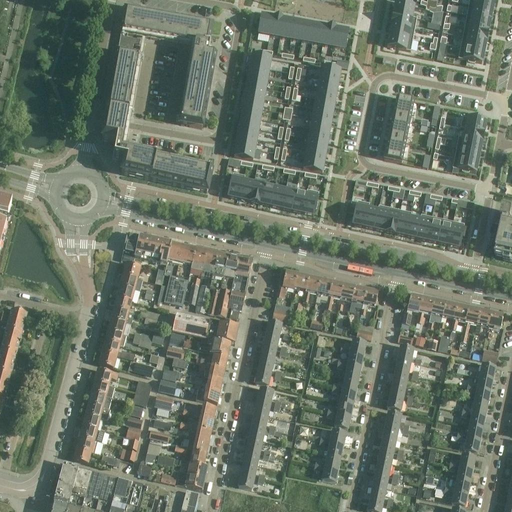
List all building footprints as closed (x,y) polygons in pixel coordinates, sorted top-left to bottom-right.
[(489,0),(469,0),(469,7),(492,12),(494,1),(489,0)] [(395,5),(393,16),(416,21),(416,20),(412,19),(412,15),(414,9),(395,5)] [(469,7),(466,17),(490,22),(492,12),(469,7)] [(202,131),(215,58),(208,57),(209,47),(208,47),(211,26),(125,11),(121,35),(194,48),(180,127),(202,131)] [(393,16),(391,27),(414,31),(416,21),(393,16)] [(261,17),(258,36),(269,38),(273,19),(261,17)] [(466,17),(464,28),(488,33),(490,22),(466,17)] [(273,19),(269,38),(280,40),(283,21),(273,19)] [(283,21),(280,40),(290,42),(294,23),(283,21)] [(294,23),(290,42),(301,44),(304,25),(294,23)] [(304,25),(301,44),(312,46),(315,27),(304,25)] [(315,27),(312,46),(322,48),(326,29),(315,27)] [(391,27),(389,38),(412,42),(414,31),(391,27)] [(464,28),(462,39),(486,43),(488,33),(464,28)] [(326,29),(322,48),(333,50),(336,31),(326,29)] [(336,31),(333,50),(344,52),(348,33),(336,31)] [(139,46),(140,42),(120,38),(118,48),(132,50),(133,45),(139,46)] [(389,38),(387,49),(406,53),(410,53),(412,42),(389,38)] [(462,39),(460,49),(484,54),(486,43),(462,39)] [(460,49),(458,60),(468,62),(468,63),(474,65),(474,64),(481,65),(484,54),(460,49)] [(207,195),(212,171),(125,152),(122,151),(126,131),(126,130),(127,126),(128,118),(128,117),(128,116),(138,60),(131,58),(132,53),(118,51),(117,56),(116,64),(113,77),(110,92),(108,106),(106,114),(105,120),(105,122),(104,126),(103,134),(102,142),(116,145),(113,160),(124,163),(121,176),(157,184),(207,195)] [(252,58),(250,68),(269,72),(271,61),(252,58)] [(250,68),(248,78),(267,82),(269,72),(250,68)] [(321,70),(319,81),(338,84),(340,73),(321,70)] [(248,78),(246,88),(265,92),(267,82),(248,78)] [(319,81),(317,91),(336,94),(338,84),(319,81)] [(246,88),(245,98),(263,102),(265,92),(246,88)] [(317,91),(316,101),(334,104),(336,94),(317,91)] [(245,98),(243,108),(262,112),(263,102),(245,98)] [(316,101),(314,111),(333,114),(334,104),(316,101)] [(396,101),(392,121),(409,125),(413,105),(413,104),(396,101)] [(243,108),(241,118),(260,122),(262,112),(243,108)] [(314,111),(312,121),(331,124),(333,114),(314,111)] [(241,118),(239,128),(258,132),(260,122),(241,118)] [(462,119),(460,130),(484,134),(486,124),(479,122),(479,121),(473,120),(472,121),(467,120),(462,119)] [(312,121),(310,131),(329,134),(331,124),(312,121)] [(392,121),(388,141),(405,145),(409,125),(392,121)] [(239,128),(237,138),(256,142),(258,132),(239,128)] [(458,139),(458,140),(482,144),(484,134),(460,130),(463,131),(465,131),(463,140),(458,139)] [(310,131),(308,141),(327,144),(329,134),(310,131)] [(237,138),(236,149),(254,152),(256,142),(237,138)] [(458,140),(456,150),(480,154),(482,144),(458,140)] [(308,141),(307,151),(325,154),(327,144),(308,141)] [(388,141),(384,162),(401,165),(405,145),(388,141)] [(236,149),(234,159),(253,162),(254,152),(236,149)] [(456,150),(454,160),(478,164),(480,154),(456,150)] [(307,151),(305,161),(324,164),(325,154),(307,151)] [(454,160),(452,170),(462,172),(462,173),(468,175),(469,173),(475,175),(476,175),(478,164),(454,160)] [(305,161),(303,171),(322,175),(324,164),(305,161)] [(228,199),(239,201),(244,178),(233,176),(232,180),(228,199)] [(244,178),(239,201),(249,204),(253,185),(243,183),(244,178)] [(253,185),(249,204),(260,206),(264,188),(253,185)] [(264,188),(260,206),(270,209),(275,190),(264,188)] [(275,190),(270,209),(281,211),(285,192),(275,190)] [(285,192),(281,211),(291,213),(296,195),(285,192)] [(296,195),(291,213),(302,216),(307,192),(306,197),(296,195)] [(307,192),(302,216),(313,218),(315,211),(316,211),(317,205),(316,205),(317,199),(318,195),(307,192)] [(0,246),(6,224),(2,223),(3,219),(7,220),(11,204),(0,201),(0,246)] [(352,227),(363,229),(368,206),(357,203),(352,227)] [(368,206),(363,229),(374,231),(379,208),(378,208),(377,213),(368,211),(369,206),(368,206)] [(379,208),(374,231),(384,234),(389,210),(379,208)] [(389,210),(384,234),(395,236),(400,213),(389,210)] [(499,211),(498,217),(496,225),(502,227),(496,254),(497,254),(496,257),(495,257),(511,261),(511,224),(507,224),(509,218),(509,214),(508,213),(499,211)] [(400,213),(395,236),(405,238),(411,215),(400,213)] [(411,215),(405,238),(416,241),(421,217),(411,215)] [(421,217),(416,241),(427,243),(432,220),(421,217)] [(432,220),(427,243),(437,245),(442,222),(432,220)] [(442,222),(437,245),(448,248),(453,224),(442,222)] [(453,224),(448,248),(459,250),(463,231),(464,227),(453,224)] [(123,254),(121,263),(126,265),(133,266),(134,261),(166,268),(171,246),(171,245),(127,236),(126,241),(123,254)] [(166,268),(163,278),(170,279),(167,289),(163,305),(182,310),(183,304),(187,286),(190,272),(194,251),(171,246),(166,268)] [(194,308),(200,280),(206,253),(195,251),(194,251),(190,272),(187,286),(192,286),(187,306),(194,308)] [(209,292),(217,256),(206,253),(200,280),(205,281),(203,288),(201,288),(195,314),(204,316),(209,292)] [(215,318),(228,258),(217,256),(209,292),(212,293),(207,316),(215,318)] [(234,282),(238,260),(228,258),(215,318),(225,320),(233,282),(234,282)] [(233,282),(225,320),(227,321),(229,312),(238,314),(239,313),(242,313),(252,265),(252,263),(238,260),(234,282),(233,282)] [(126,267),(123,278),(138,282),(141,271),(126,267)] [(279,288),(277,299),(281,300),(282,296),(286,297),(287,291),(294,292),(294,290),(297,277),(296,277),(296,276),(291,274),(291,276),(285,274),(282,289),(279,288)] [(309,280),(297,277),(294,290),(294,292),(298,293),(299,292),(305,293),(305,292),(306,293),(309,280)] [(123,278),(120,289),(135,293),(139,294),(142,283),(138,282),(123,278)] [(317,295),(320,282),(319,282),(319,281),(314,279),(314,281),(309,280),(306,293),(305,292),(305,293),(305,295),(303,305),(308,306),(310,296),(316,297),(317,297),(317,295)] [(316,297),(315,306),(319,307),(320,307),(320,303),(326,304),(328,300),(328,298),(329,298),(332,285),(320,282),(317,295),(317,297),(316,297)] [(340,300),(343,287),(342,287),(342,286),(337,284),(337,286),(332,285),(329,298),(328,298),(328,300),(326,304),(325,313),(330,314),(333,301),(339,302),(340,300)] [(343,287),(340,300),(339,302),(339,307),(338,307),(337,313),(342,314),(343,307),(344,303),(344,304),(351,305),(351,303),(352,303),(355,290),(343,287)] [(161,288),(158,304),(163,305),(167,289),(161,288)] [(120,289),(117,300),(132,304),(135,293),(120,289)] [(350,309),(349,315),(353,316),(354,316),(355,310),(361,312),(361,311),(362,311),(363,307),(363,305),(366,292),(365,292),(365,291),(360,290),(360,291),(355,290),(352,303),(351,303),(351,305),(350,309)] [(361,312),(360,317),(365,318),(367,308),(375,310),(378,295),(366,292),(363,305),(363,307),(362,311),(361,311),(361,312)] [(404,312),(401,326),(410,328),(413,314),(418,315),(419,313),(422,300),(421,300),(421,299),(416,298),(415,299),(410,298),(407,312),(405,312),(404,312)] [(117,300),(114,312),(129,315),(132,304),(117,300)] [(418,315),(416,326),(421,327),(423,320),(423,316),(430,318),(430,316),(431,316),(433,303),(422,300),(419,313),(418,315)] [(430,318),(428,325),(433,326),(434,324),(435,319),(441,320),(442,318),(445,305),(444,305),(444,304),(439,303),(439,304),(433,303),(431,316),(430,316),(430,318)] [(442,318),(441,320),(446,321),(447,320),(453,322),(453,321),(454,321),(456,308),(445,305),(442,318)] [(453,322),(453,323),(452,323),(450,333),(455,334),(457,324),(464,325),(465,323),(468,310),(467,310),(467,309),(462,308),(461,309),(456,308),(454,321),(453,321),(453,322)] [(465,323),(464,325),(460,345),(465,346),(469,327),(476,328),(476,326),(477,326),(480,313),(468,310),(465,323)] [(27,316),(11,312),(9,322),(24,326),(27,316)] [(114,312),(111,322),(131,328),(132,323),(127,322),(129,315),(114,312)] [(229,312),(227,321),(236,323),(239,314),(238,314),(229,312)] [(274,312),(272,321),(286,324),(288,315),(274,312)] [(141,313),(139,318),(145,320),(157,323),(158,316),(147,313),(147,315),(141,313)] [(476,328),(474,336),(479,337),(480,329),(487,330),(488,329),(488,328),(491,315),(490,315),(490,314),(485,313),(484,314),(480,313),(477,326),(476,326),(476,328)] [(488,329),(487,330),(492,331),(493,329),(500,331),(503,318),(491,315),(488,328),(488,329)] [(230,346),(234,347),(238,330),(209,323),(176,316),(172,334),(208,341),(230,346)] [(145,320),(144,326),(155,329),(157,323),(145,320)] [(21,335),(24,326),(9,322),(6,331),(21,335)] [(128,339),(131,328),(111,322),(108,333),(126,338),(128,339)] [(268,324),(265,337),(279,340),(281,327),(268,324)] [(3,341),(19,345),(21,335),(6,331),(3,341)] [(108,333),(105,344),(120,348),(120,349),(123,350),(126,338),(108,333)] [(357,333),(356,340),(371,343),(372,336),(357,333)] [(171,335),(169,348),(183,351),(185,338),(172,335),(171,335)] [(134,336),(134,340),(151,345),(153,339),(141,337),(134,336)] [(279,340),(265,337),(263,349),(276,352),(279,340)] [(399,338),(398,345),(411,348),(413,341),(399,338)] [(150,351),(151,345),(134,340),(132,345),(138,347),(138,348),(150,351)] [(1,351),(16,355),(19,345),(3,341),(1,351)] [(208,341),(207,346),(211,347),(209,356),(213,357),(227,360),(230,346),(208,341)] [(350,356),(363,359),(365,346),(352,343),(350,356)] [(105,344),(102,356),(117,360),(133,364),(135,357),(121,353),(121,355),(118,355),(120,349),(120,348),(105,344)] [(260,361),(273,364),(276,352),(263,349),(260,361)] [(397,362),(410,365),(413,352),(400,349),(397,362)] [(0,353),(0,363),(13,367),(16,355),(1,351),(0,353)] [(484,352),(481,363),(496,366),(498,355),(484,352)] [(117,360),(102,356),(99,367),(114,371),(117,360)] [(201,362),(200,366),(205,368),(210,369),(211,369),(225,372),(227,360),(213,357),(209,356),(208,363),(206,363),(201,362)] [(347,368),(360,371),(363,359),(350,356),(347,368)] [(128,362),(146,367),(147,361),(135,358),(135,359),(129,358),(128,362)] [(174,361),(172,368),(186,371),(187,364),(174,361)] [(271,377),(273,364),(260,361),(257,374),(271,377)] [(410,365),(397,362),(395,374),(408,377),(410,365)] [(0,374),(10,377),(13,367),(0,363),(0,374)] [(153,370),(135,365),(133,374),(150,379),(153,370)] [(479,380),(492,383),(495,370),(482,367),(479,380)] [(205,374),(203,380),(208,381),(222,384),(225,372),(211,369),(210,369),(205,368),(204,373),(205,374)] [(345,380),(358,383),(360,371),(347,368),(345,380)] [(97,373),(94,385),(109,389),(109,388),(111,382),(117,384),(118,379),(97,373)] [(10,377),(0,374),(0,384),(8,386),(10,377)] [(268,389),(271,377),(257,374),(255,386),(268,389)] [(395,374),(392,386),(405,389),(408,377),(395,374)] [(342,393),(355,395),(358,383),(345,380),(342,393)] [(476,392),(490,395),(492,383),(479,380),(476,392)] [(208,381),(205,392),(220,395),(222,384),(208,381)] [(174,398),(176,386),(160,383),(157,394),(174,398)] [(135,395),(149,399),(151,390),(149,386),(138,384),(135,395)] [(91,396),(111,401),(114,389),(109,388),(109,389),(94,385),(91,396)] [(405,389),(392,386),(390,399),(403,401),(405,389)] [(198,391),(195,403),(217,407),(220,395),(205,392),(200,391),(198,391)] [(257,404),(270,407),(273,394),(260,391),(257,404)] [(474,404),(487,407),(490,395),(476,392),(474,404)] [(339,405),(353,408),(355,395),(342,393),(339,405)] [(149,399),(135,395),(132,406),(146,410),(149,399)] [(91,396),(88,407),(108,412),(110,405),(111,401),(91,396)] [(400,414),(403,401),(390,399),(387,411),(400,414)] [(267,419),(270,407),(257,404),(254,416),(267,419)] [(471,417),(485,419),(487,407),(474,404),(471,417)] [(337,417),(350,420),(353,408),(339,405),(337,417)] [(88,407),(85,418),(100,422),(107,424),(110,413),(108,412),(88,407)] [(198,407),(195,419),(199,420),(213,423),(216,411),(198,407)] [(131,408),(129,418),(141,420),(143,411),(131,408)] [(158,411),(156,417),(167,420),(169,413),(158,411)] [(388,415),(385,428),(398,431),(402,432),(408,433),(409,428),(404,427),(404,426),(399,425),(401,418),(388,415)] [(267,419),(254,416),(252,428),(265,431),(267,419)] [(347,432),(350,420),(337,417),(334,430),(347,432)] [(469,429),(482,432),(485,419),(471,417),(469,429)] [(97,433),(100,422),(85,418),(82,429),(97,433)] [(129,419),(126,429),(140,432),(143,422),(129,419)] [(185,432),(191,434),(192,430),(211,435),(213,423),(199,420),(198,425),(192,424),(191,427),(187,426),(185,432)] [(155,422),(153,429),(170,433),(171,426),(155,422)] [(262,444),(265,431),(252,428),(249,441),(262,444)] [(398,431),(385,428),(382,440),(396,443),(398,431)] [(82,429),(79,440),(94,444),(95,444),(97,445),(101,446),(104,435),(97,433),(82,429)] [(466,441),(480,444),(482,432),(469,429),(466,441)] [(194,443),(208,446),(211,435),(192,430),(191,434),(190,434),(196,435),(194,443)] [(168,445),(169,437),(150,433),(149,441),(168,445)] [(329,446),(342,449),(345,436),(332,433),(329,446)] [(79,440),(77,451),(92,455),(94,456),(97,445),(95,444),(94,444),(79,440)] [(380,453),(393,455),(393,456),(397,456),(403,458),(404,453),(398,451),(394,450),(396,443),(382,440),(380,453)] [(259,456),(262,444),(249,441),(246,453),(259,456)] [(466,441),(464,454),(477,457),(477,456),(480,444),(466,441)] [(136,454),(138,444),(130,442),(128,451),(136,454)] [(181,449),(180,455),(186,456),(186,453),(206,458),(208,446),(194,443),(189,442),(187,450),(181,449)] [(340,461),(342,449),(329,446),(327,458),(340,461)] [(92,455),(77,451),(74,463),(89,467),(92,455)] [(133,465),(136,455),(122,452),(120,461),(133,465)] [(186,453),(186,456),(184,464),(203,468),(206,458),(186,453)] [(257,468),(259,456),(246,453),(244,465),(257,468)] [(390,468),(393,456),(393,455),(380,453),(377,465),(390,468)] [(203,469),(203,468),(184,464),(158,459),(146,456),(145,464),(172,470),(173,466),(181,468),(179,475),(205,481),(207,469),(203,469)] [(462,457),(459,470),(472,473),(475,460),(462,457)] [(102,458),(101,463),(107,464),(106,466),(118,469),(120,463),(102,458)] [(324,470),(337,473),(340,461),(327,458),(324,470)] [(254,480),(257,468),(244,465),(241,477),(254,480)] [(390,468),(377,465),(375,477),(388,480),(390,468)] [(56,471),(53,485),(58,487),(54,501),(69,505),(78,470),(64,466),(63,466),(62,472),(56,471)] [(139,467),(137,477),(149,479),(151,470),(139,467)] [(78,470),(69,505),(66,511),(80,511),(84,501),(91,473),(78,470)] [(335,486),(337,473),(324,470),(322,483),(335,486)] [(459,470),(456,482),(470,485),(472,473),(459,470)] [(104,477),(91,473),(84,501),(80,511),(95,511),(104,480),(104,477)] [(179,476),(177,488),(202,493),(205,481),(179,475),(179,476)] [(118,480),(104,477),(104,480),(95,511),(109,511),(118,481),(118,480)] [(241,477),(238,490),(251,493),(254,480),(241,477)] [(372,489),(385,492),(388,480),(375,477),(372,489)] [(162,478),(160,485),(175,487),(176,481),(162,478)] [(124,511),(131,484),(118,480),(118,481),(109,511),(124,511)] [(454,494),(467,497),(470,485),(456,482),(454,494)] [(145,487),(131,484),(124,511),(138,511),(145,487)] [(145,487),(138,511),(152,511),(158,490),(145,487)] [(370,502),(383,504),(385,492),(372,489),(370,502)] [(158,490),(152,511),(166,511),(171,496),(165,492),(158,490)] [(171,496),(166,511),(181,511),(185,496),(178,494),(172,496),(171,496)] [(448,498),(448,499),(453,500),(451,507),(464,510),(467,497),(454,494),(450,494),(449,498),(448,498)] [(195,511),(199,499),(185,496),(181,511),(195,511)] [(66,511),(69,505),(54,501),(53,506),(54,507),(52,511),(66,511)] [(381,511),(383,504),(370,502),(367,511),(381,511)]
